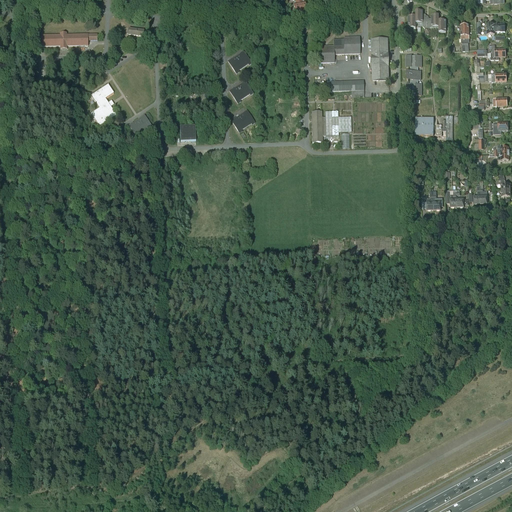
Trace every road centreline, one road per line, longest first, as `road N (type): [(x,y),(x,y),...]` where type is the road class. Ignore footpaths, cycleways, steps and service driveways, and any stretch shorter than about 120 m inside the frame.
road 1 (residential): [(396,9),(398,149),(314,153),(306,143)]
road 2 (track): [(160,159),(42,163),(6,58)]
road 3 (residential): [(154,16),(162,147),(227,146)]
road 4 (track): [(467,57),(468,149),(458,157),(398,149)]
road 5 (residential): [(227,146),(221,24)]
road 6 (residential): [(306,143),(303,23)]
